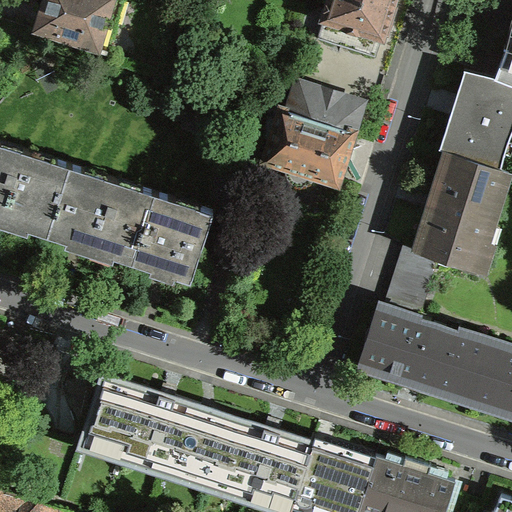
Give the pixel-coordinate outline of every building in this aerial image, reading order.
[(35,28),(107,51),(121,0),(42,0),(41,6),(35,28)] [(327,0),(322,18),(325,19),(319,36),(375,54),(377,46),(380,37),(383,38),(394,0),(327,0)] [(511,26),(511,27),(507,43),(504,43),(504,45),(506,45),(496,72),(511,77),(511,26)] [(447,149),(447,150),(501,168),(505,153),(505,151),(503,150),(507,139),(509,140),(509,138),(511,129),(511,77),(496,72),(495,72),(495,74),(465,67),(465,68),(452,106),(440,145),(439,146),(447,149)] [(296,81),(288,108),(354,129),(356,121),(363,100),(302,81),(301,83),(296,81)] [(354,129),(288,108),(281,106),(265,158),(287,165),(287,173),(287,176),(289,178),(290,181),(293,183),(295,184),(298,185),(302,185),(304,185),(308,183),(310,182),(313,179),(315,174),(337,181),(344,162),(354,129)] [(0,215),(1,216),(49,231),(71,162),(0,138),(0,215)] [(503,168),(501,168),(447,150),(440,170),(446,172),(443,182),(437,180),(429,206),(416,247),(416,248),(439,255),(441,250),(451,253),(450,259),(484,270),(493,241),(487,239),(504,185),(499,183),(503,168)] [(88,244),(135,259),(157,189),(71,162),(49,231),(88,244)] [(213,207),(157,189),(135,259),(150,264),(191,277),(213,207)] [(457,387),(473,392),(491,336),(472,330),(469,339),(459,336),(462,327),(459,326),(458,329),(419,317),(439,255),(416,248),(416,247),(405,243),(386,303),(378,300),(359,362),(387,371),(389,366),(403,370),(401,376),(409,378),(456,393),(457,387)] [(511,342),(491,336),(473,392),(489,398),(488,403),(511,411),(511,352),(508,352),(511,342)] [(224,437),(232,413),(151,387),(104,372),(81,443),(83,443),(84,440),(104,446),(106,441),(126,447),(123,456),(124,457),(126,453),(145,459),(147,454),(167,461),(165,469),(166,470),(167,466),(187,472),(188,467),(210,474),(222,436),(224,437)] [(295,495),(312,440),(313,439),(269,425),(232,413),(224,437),(222,436),(210,474),(208,479),(228,486),(230,481),(250,487),(247,496),(249,496),(250,492),(270,499),(271,494),(293,501),(295,495)] [(312,440),(295,495),(317,502),(324,480),(364,493),(374,460),(355,453),(358,446),(341,440),(335,438),(332,446),(312,440)] [(364,493),(359,509),(367,511),(444,511),(456,477),(432,469),(429,469),(431,461),(406,453),(403,460),(377,452),(374,460),(364,493)] [(70,511),(72,509),(0,486),(0,507),(14,511),(70,511)] [(511,511),(511,495),(502,492),(494,509),(493,509),(491,511),(511,511)]
